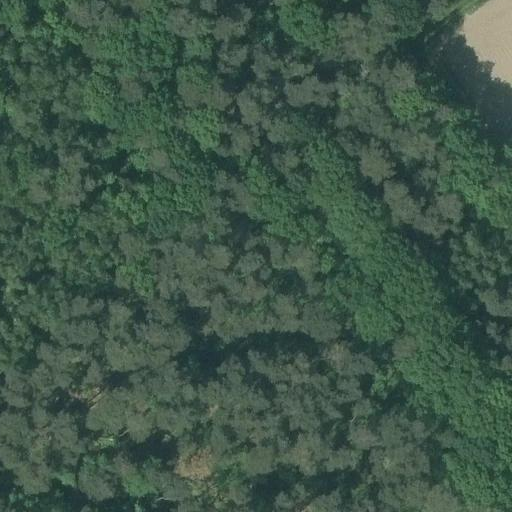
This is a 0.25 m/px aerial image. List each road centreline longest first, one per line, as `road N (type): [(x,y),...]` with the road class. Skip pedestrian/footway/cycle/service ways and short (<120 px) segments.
road 1 (track): [(289,0),(306,83),(297,161),(509,499)]
road 2 (track): [(306,83),(364,73),(422,42),(469,0)]
road 3 (track): [(511,167),(422,42)]
